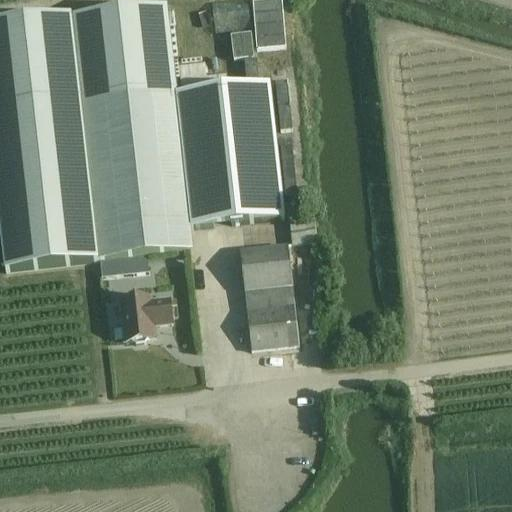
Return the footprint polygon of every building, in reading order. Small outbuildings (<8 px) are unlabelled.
[(243,0),(226,0),(210,3),(215,31),(247,25),(243,0)] [(280,0),(252,0),(258,46),(285,43),(280,0)] [(166,8),(0,27),(0,230),(5,276),(129,262),(148,260),(192,255),(189,232),(284,222),(269,86),(227,91),(225,77),(206,79),(204,66),(178,68),(181,96),(176,96),(166,8)] [(253,29),(230,33),(234,57),(257,53),(253,29)] [(311,217),(289,218),(290,237),(312,236),(311,217)] [(240,255),(251,355),(299,349),(287,249),(240,255)] [(148,260),(129,262),(130,277),(149,275),(148,260)] [(150,300),(120,303),(125,346),(132,345),(136,347),(144,347),(147,343),(155,342),(153,329),(172,327),(169,303),(150,305),(150,300)]
